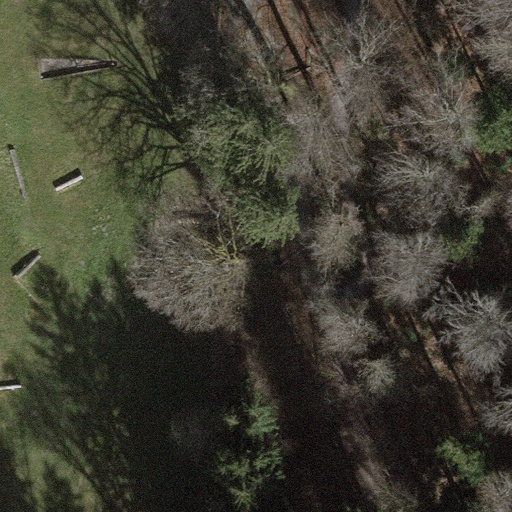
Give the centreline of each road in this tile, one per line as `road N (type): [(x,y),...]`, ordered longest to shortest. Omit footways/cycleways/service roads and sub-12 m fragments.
road 1 (track): [(308,261),(234,0)]
road 2 (track): [(338,264),(384,511)]
